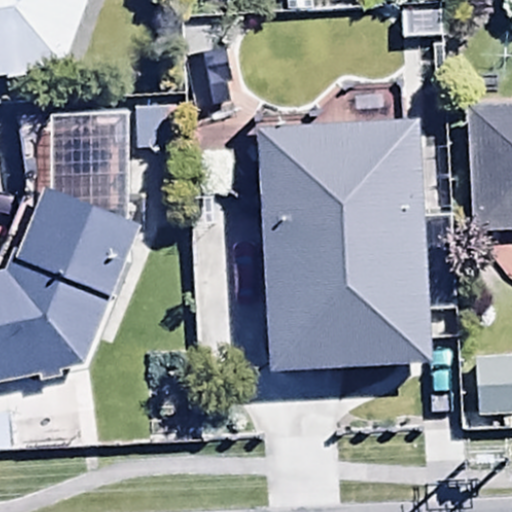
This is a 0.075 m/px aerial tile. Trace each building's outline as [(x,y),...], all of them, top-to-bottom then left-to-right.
[(0,0),(0,96),(66,89),(97,0),(0,0)] [(180,117),(133,119),(134,162),(182,160),(180,117)] [(511,121),(494,122),(498,252),(511,251),(511,121)] [(453,122),(264,136),(283,384),(444,373),(436,265),(463,263),(453,122)] [(0,397),(77,380),(140,244),(52,203),(13,287),(0,290),(0,397)] [(511,369),(478,371),(480,422),(511,421),(511,369)]
